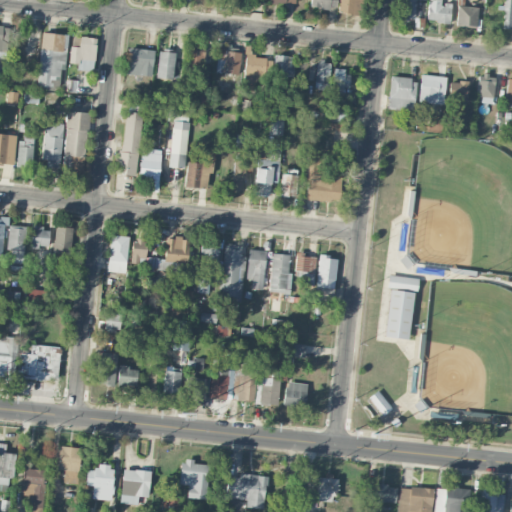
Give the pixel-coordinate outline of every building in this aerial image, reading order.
[(309,0),(309,6),(334,10),(335,0),(309,0)] [(338,0),(338,14),(360,14),(360,0),(338,0)] [(440,0),(431,0),(427,0),(427,21),(450,22),(450,4),(440,4),(440,0)] [(511,0),(502,0),(502,28),(511,28),(511,0)] [(477,7),(456,6),(456,26),(477,26),(477,7)] [(0,58),(5,59),(10,27),(0,25),(0,58)] [(37,86),(59,87),(60,70),(65,70),(67,34),(40,33),(37,86)] [(69,63),(77,63),(77,70),(94,70),(95,38),(79,37),(79,47),(69,46),(69,63)] [(186,70),(203,70),(204,47),(187,46),(186,70)] [(242,87),(256,88),(257,79),(267,80),(269,58),(249,56),(250,46),(245,46),(242,87)] [(153,50),(127,48),(126,74),(151,76),(153,50)] [(238,74),(240,51),(217,48),(215,72),(238,74)] [(175,51),(158,50),(157,78),(174,79),(175,51)] [(292,56),(273,55),(273,76),(292,76),(292,56)] [(328,90),(329,61),(316,61),(315,89),(328,90)] [(349,72),(334,70),(330,93),(345,95),(349,72)] [(478,75),(477,103),(492,103),(493,75),(478,75)] [(386,108),(412,111),(416,79),(390,76),(386,108)] [(418,103),(437,103),(438,77),(419,76),(418,103)] [(448,97),(467,97),(467,81),(448,81),(448,97)] [(208,92),(193,92),(193,106),(208,106),(208,92)] [(188,121),(188,108),(168,107),(168,120),(188,121)] [(86,157),(87,112),(65,111),(64,156),(86,157)] [(119,165),(124,166),(123,174),(135,175),(141,113),(124,111),(119,165)] [(345,122),(346,112),(328,111),(327,121),(345,122)] [(442,116),(426,116),(425,132),(441,133),(442,116)] [(283,118),(269,118),(269,135),(282,135),(283,118)] [(169,167),(185,167),(187,122),(171,121),(169,167)] [(60,167),(61,123),(44,122),(42,167),(60,167)] [(0,162),(14,164),(15,134),(0,133),(0,162)] [(32,167),(33,139),(17,138),(16,167),(32,167)] [(159,151),(140,150),(139,178),(159,179),(159,151)] [(306,199),(339,201),(340,176),(323,176),(324,158),(308,157),(306,199)] [(243,189),(244,168),(252,169),(252,161),(233,160),(232,189),(243,189)] [(254,196),(269,196),(270,182),(277,182),(278,161),(255,160),(254,196)] [(186,161),(185,187),(208,188),(209,162),(186,161)] [(295,196),(297,175),(281,174),(279,195),(295,196)] [(25,226),(8,225),(7,249),(11,250),(10,264),(23,264),(25,226)] [(47,248),(49,228),(33,226),(31,247),(47,248)] [(53,254),(70,255),(71,227),(54,226),(53,254)] [(124,273),(129,237),(112,234),(106,270),(124,273)] [(143,264),(146,238),(133,237),(131,263),(143,264)] [(165,237),(164,261),(187,263),(189,238),(165,237)] [(217,259),(218,240),(201,239),(200,258),(217,259)] [(220,299),(240,300),(240,291),(238,290),(240,245),(222,244),(220,299)] [(246,280),(251,280),(251,289),(263,289),(264,250),(247,249),(246,280)] [(288,254),(271,253),(269,292),(289,293),(290,273),(288,273),(288,254)] [(313,285),(314,255),(295,255),(294,278),(302,278),(302,285),(313,285)] [(315,297),(334,298),(335,257),(317,256),(315,297)] [(208,280),(197,279),(196,293),(208,293),(208,280)] [(408,339),(413,292),(389,290),(384,337),(408,339)] [(214,323),(215,314),(200,312),(199,321),(214,323)] [(104,332),(118,333),(119,314),(105,313),(104,332)] [(283,336),(284,320),(271,319),(270,335),(283,336)] [(174,350),(188,351),(190,321),(175,320),(174,350)] [(0,375),(14,376),(16,336),(0,335),(0,375)] [(303,357),(304,344),(291,343),(290,356),(303,357)] [(20,378),(58,379),(59,346),(31,345),(30,355),(22,354),(20,378)] [(115,385),(116,353),(100,353),(99,385),(115,385)] [(252,401),(255,364),(231,362),(231,361),(213,360),(210,397),(234,399),(233,399),(252,401)] [(137,370),(129,369),(129,366),(118,365),(117,384),(136,385),(137,370)] [(271,375),(271,368),(261,367),(259,404),(277,405),(279,376),(271,375)] [(180,372),(165,370),(161,393),(176,395),(180,372)] [(205,396),(206,378),(186,377),(186,396),(205,396)] [(283,406),(304,408),(306,383),(285,382),(283,406)] [(383,415),(391,407),(376,390),(367,398),(383,415)] [(0,490),(10,491),(14,454),(5,453),(5,443),(0,442),(0,490)] [(63,483),(78,483),(79,447),(58,446),(57,470),(63,470),(63,483)] [(208,464),(192,463),(193,461),(180,460),(178,484),(187,485),(186,498),(206,499),(208,464)] [(112,465),(96,464),(95,470),(86,469),(84,501),(103,503),(110,503),(112,465)] [(28,511),(41,511),(44,469),(23,468),(21,494),(29,495),(28,511)] [(138,496),(148,497),(149,471),(121,469),(120,503),(137,504),(138,496)] [(227,476),(224,497),(246,500),(245,507),(262,509),(267,476),(239,473),(238,477),(227,476)] [(336,478),(317,477),(316,501),(335,501),(336,478)] [(395,501),(396,485),(366,484),(365,500),(395,501)] [(435,488),(433,511),(465,511),(467,486),(444,485),(444,489),(435,488)] [(430,511),(433,489),(399,486),(396,511),(430,511)] [(502,511),(503,491),(472,490),(471,510),(480,511),(479,511),(502,511)]
